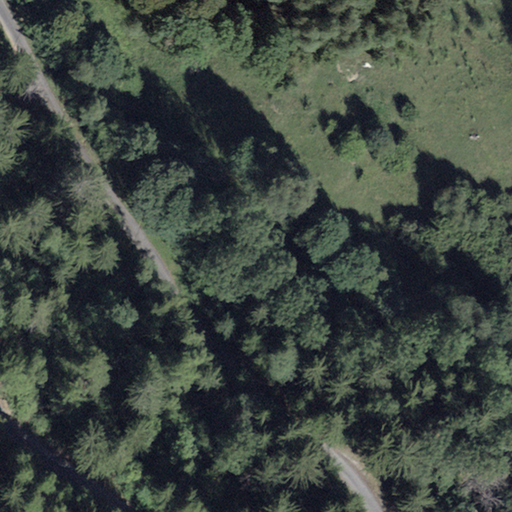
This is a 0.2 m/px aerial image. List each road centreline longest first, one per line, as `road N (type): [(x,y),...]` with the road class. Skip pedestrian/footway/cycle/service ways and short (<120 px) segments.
road 1 (unclassified): [(376,511),(336,457),(267,403),(190,319),(65,123),(0,2)]
road 2 (unclassified): [(0,414),(21,442),(128,511)]
